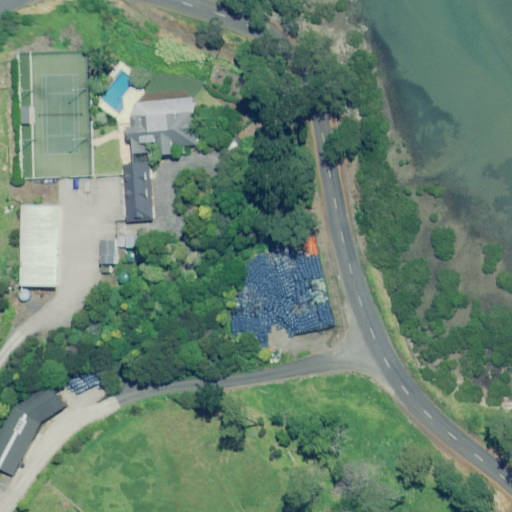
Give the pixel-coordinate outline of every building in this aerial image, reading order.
[(163,141),(164,154),(199,151),(195,97),(138,102),(139,113),(133,114),(137,160),(126,161),(129,221),(156,219),(153,149),(152,142),(163,141)] [(32,107),(21,107),(21,123),(33,123),(32,107)] [(62,285),(64,205),(25,205),(24,285),(62,285)] [(147,235),(130,234),(129,246),(147,247),(147,235)] [(118,263),(118,238),(103,238),(102,263),(118,263)] [(69,406),(56,385),(18,407),(0,438),(0,466),(14,474),(44,422),(69,406)]
